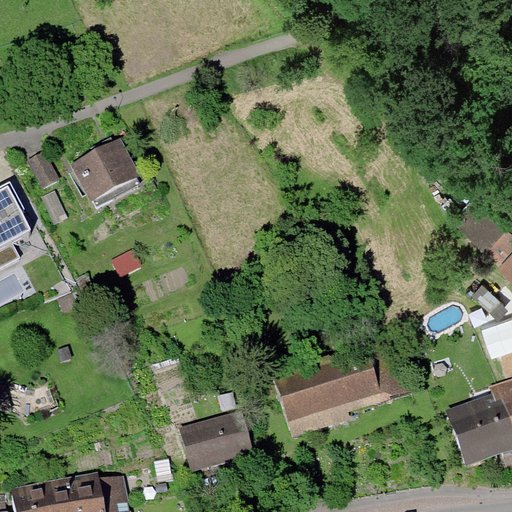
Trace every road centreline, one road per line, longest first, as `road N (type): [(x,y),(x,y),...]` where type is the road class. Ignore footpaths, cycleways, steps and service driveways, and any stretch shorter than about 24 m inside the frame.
road 1 (track): [(315,32),(348,97),(510,217)]
road 2 (residential): [(0,136),(234,52)]
